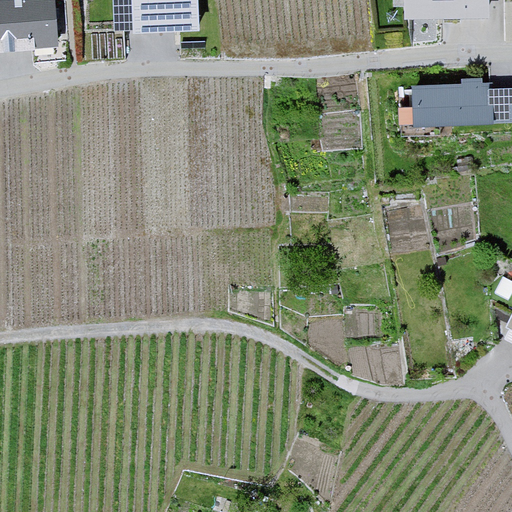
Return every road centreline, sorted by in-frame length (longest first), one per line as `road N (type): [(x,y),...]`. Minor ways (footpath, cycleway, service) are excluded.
road 1 (residential): [(0,99),(148,74),(511,57)]
road 2 (track): [(358,386),(255,331),(214,323),(0,333)]
